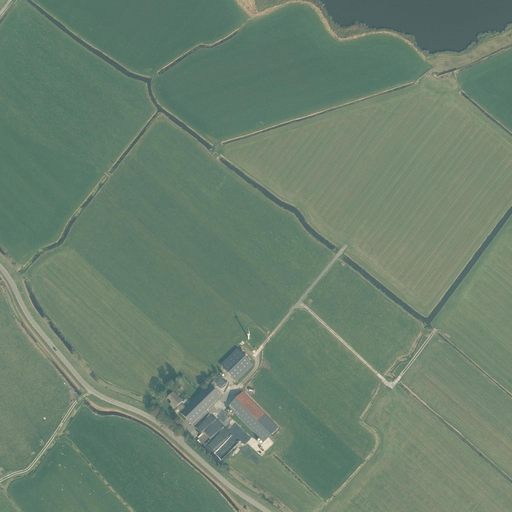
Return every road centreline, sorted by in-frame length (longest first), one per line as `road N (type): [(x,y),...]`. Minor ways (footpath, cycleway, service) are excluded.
road 1 (tertiary): [(266,511),(148,417),(90,391),(24,311),(0,268)]
road 2 (track): [(0,485),(26,470),(90,391)]
